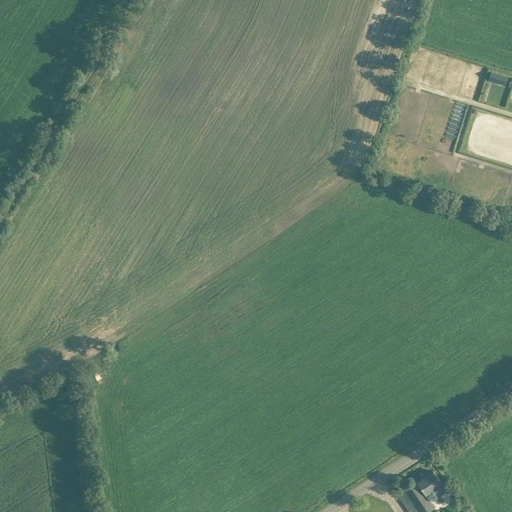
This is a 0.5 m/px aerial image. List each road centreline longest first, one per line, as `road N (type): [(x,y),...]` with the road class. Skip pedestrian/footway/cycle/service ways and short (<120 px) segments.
road 1 (track): [(134,0),(0,218)]
road 2 (tertiary): [(328,511),(511,391)]
